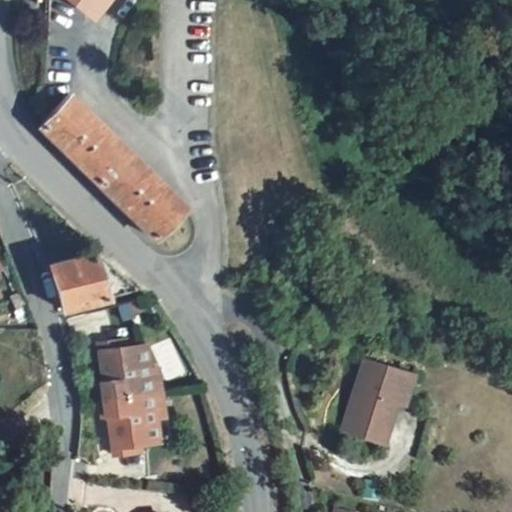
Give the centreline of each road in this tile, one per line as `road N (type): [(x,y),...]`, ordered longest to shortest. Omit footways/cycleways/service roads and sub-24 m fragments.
road 1 (tertiary): [(0,105),(24,143),(189,303),(225,373),(258,511)]
road 2 (unclassified): [(0,182),(53,333),(67,447),(61,511)]
